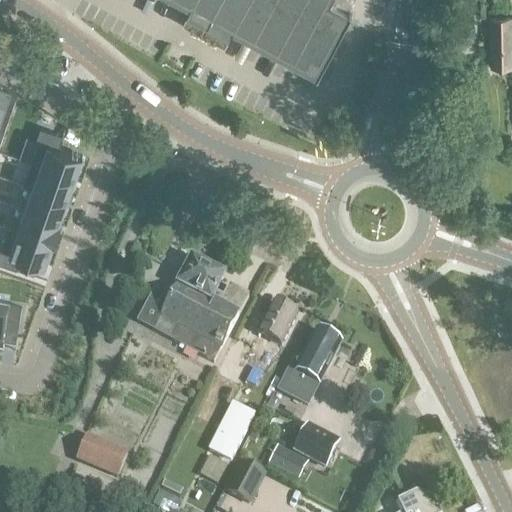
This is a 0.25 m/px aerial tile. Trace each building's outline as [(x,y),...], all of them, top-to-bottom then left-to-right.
[(169,0),(189,10),(186,16),(207,27),(210,21),(317,79),(351,15),(349,14),(349,15),(330,4),(332,0),(169,0)] [(511,55),(511,56),(511,19),(491,19),(492,66),(511,66),(511,55)] [(388,26),(384,57),(395,59),(399,27),(388,26)] [(38,140),(30,162),(75,178),(83,155),(59,147),(63,135),(40,127),(36,139),(38,140)] [(30,162),(23,184),(67,199),(75,178),(30,162)] [(23,184),(22,185),(32,188),(24,209),(61,221),(61,220),(60,220),(67,199),(23,184)] [(8,226),(8,227),(53,243),(61,221),(24,209),(17,229),(8,226)] [(0,248),(0,262),(16,268),(21,256),(44,265),(52,243),(53,244),(53,243),(8,227),(0,249),(0,248)] [(191,262),(171,300),(154,291),(136,324),(213,365),(239,318),(249,298),(229,287),(223,299),(215,295),(224,279),(223,279),(223,276),(221,275),(221,274),(197,261),(196,262),(195,261),(193,263),(191,262)] [(0,306),(0,353),(2,354),(3,350),(6,329),(19,331),(22,308),(8,305),(8,308),(0,306)] [(296,316),(274,305),(246,359),(268,370),(296,316)] [(308,409),(309,406),(324,378),(325,379),(343,344),(339,342),(338,339),(332,336),(329,337),(316,331),(300,361),(296,359),(278,393),(308,409)] [(246,383),(255,388),(263,374),(254,369),(246,383)] [(213,430),(218,432),(208,453),(231,465),(255,417),(232,405),(222,424),(217,421),(213,430)] [(338,444),(308,428),(294,453),(325,468),(338,444)] [(129,454),(88,437),(87,437),(76,463),(118,481),(129,454)] [(292,456),(283,474),(299,482),(308,465),(292,456)] [(264,478),(241,466),(226,494),(250,507),(264,478)] [(165,482),(161,490),(180,499),(183,492),(165,482)] [(0,487),(0,501),(46,507),(47,493),(0,487)] [(402,504),(416,497),(417,497),(412,487),(398,494),(402,504)] [(163,511),(176,511),(181,503),(159,493),(152,506),(163,511)] [(400,511),(436,511),(432,503),(416,497),(402,504),(397,506),(400,511)]
